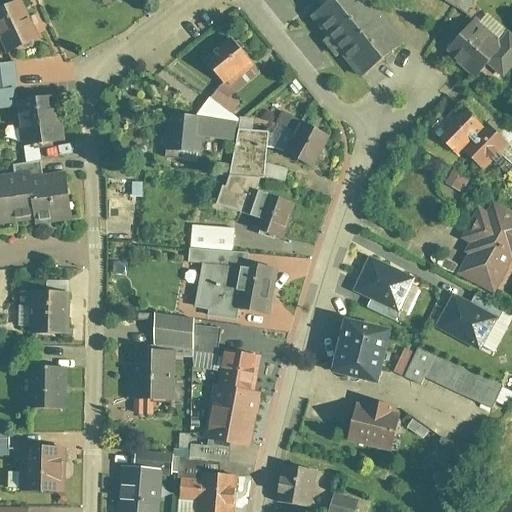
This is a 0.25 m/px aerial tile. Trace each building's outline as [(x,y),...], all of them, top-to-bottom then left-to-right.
[(0,0),(0,42),(30,26),(16,0),(0,0)] [(404,43),(369,0),(331,0),(313,15),(362,76),(404,43)] [(479,0),(470,13),(456,3),(429,42),(473,73),(485,55),(500,66),(511,47),(511,22),(479,0)] [(217,88),(249,62),(243,55),(249,50),(229,26),(198,51),(210,65),(203,71),(217,88)] [(14,135),(55,130),(48,77),(9,82),(4,47),(0,47),(0,91),(8,90),(14,135)] [(445,84),(422,119),(482,159),(506,125),(445,84)] [(142,139),(193,143),(196,97),(145,94),(142,139)] [(311,152),(325,122),(278,99),(264,130),(311,152)] [(259,157),(264,114),(230,110),(225,153),(259,157)] [(99,224),(138,224),(138,153),(99,153),(99,224)] [(18,208),(68,202),(63,163),(21,168),(19,158),(0,159),(0,200),(17,198),(18,208)] [(241,217),(280,229),(292,188),(221,167),(212,197),(244,206),(241,217)] [(460,167),(454,184),(472,190),(478,173),(460,167)] [(448,256),(491,279),(502,259),(511,264),(511,203),(487,190),(482,199),(467,191),(446,229),(458,236),(448,256)] [(192,291),(270,300),(276,250),(238,246),(239,238),(224,237),(227,213),(185,208),(180,248),(217,252),(217,260),(196,258),(192,291)] [(410,277),(365,255),(348,289),(357,294),(393,311),(410,277)] [(21,335),(61,335),(62,292),(21,292),(21,335)] [(493,314),(449,293),(432,327),(476,348),(493,314)] [(121,326),(121,384),(166,384),(167,335),(194,336),(195,298),(148,297),(147,326),(121,326)] [(375,344),(382,318),(329,304),(314,366),(366,380),(371,363),(375,344)] [(199,423),(247,434),(260,377),(247,374),(253,346),(219,338),(199,423)] [(482,405),(493,380),(409,343),(404,356),(375,344),(371,363),(411,381),(413,375),(482,405)] [(19,408),(60,408),(59,364),(19,365),(19,408)] [(399,407),(353,395),(347,417),(342,416),(336,439),(388,451),(399,407)] [(9,474),(54,473),(53,430),(8,431),(9,474)] [(331,453),(277,439),(264,490),(345,511),(374,511),(381,486),(327,471),(331,453)] [(168,506),(229,506),(230,443),(169,442),(168,506)] [(107,506),(154,511),(159,464),(113,458),(107,506)]
